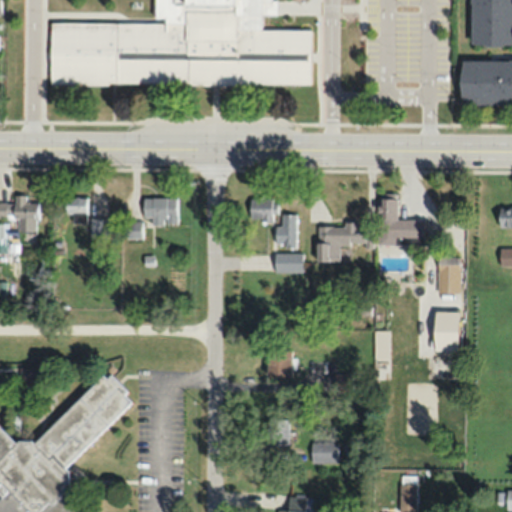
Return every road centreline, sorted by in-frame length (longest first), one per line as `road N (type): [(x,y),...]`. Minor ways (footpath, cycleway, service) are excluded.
road 1 (residential): [(219,511),(214,148)]
road 2 (tertiary): [(331,150),(0,146)]
road 3 (residential): [(0,328),(212,329)]
